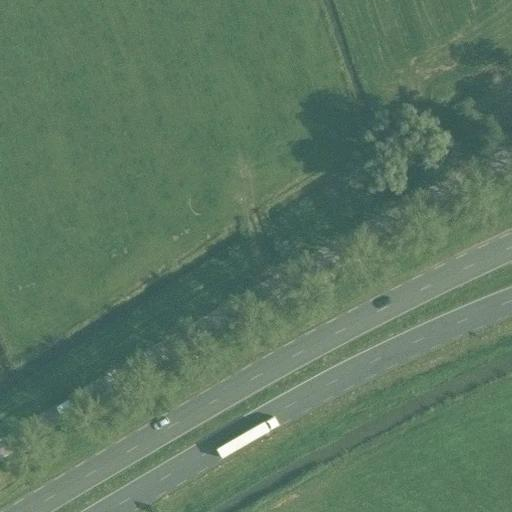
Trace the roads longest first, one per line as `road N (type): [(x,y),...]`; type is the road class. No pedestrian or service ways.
road 1 (unclassified): [(0,453),(175,338),(511,152)]
road 2 (primary): [(511,243),(307,345),(26,511)]
road 3 (primary): [(101,511),(403,343),(511,299)]
